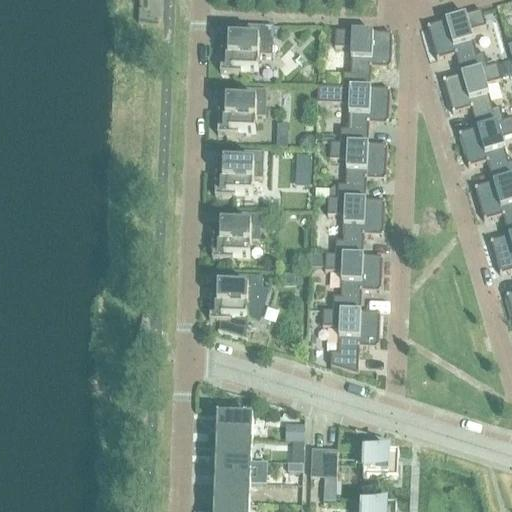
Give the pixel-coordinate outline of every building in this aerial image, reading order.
[(455,58),(461,79),(462,79),(488,71),(484,57),(478,59),(470,35),(486,30),(482,14),(427,30),(437,63),(455,58)] [(272,60),(273,31),(237,29),(237,43),(229,43),(228,54),(221,54),(220,76),(241,77),(241,74),(258,74),(259,59),(272,60)] [(343,77),(343,91),(342,92),(371,93),(372,71),(391,72),(392,37),(335,35),(335,52),(351,52),(350,78),(343,77)] [(471,112),(477,132),(477,133),(504,125),(504,124),(500,111),(493,113),(486,89),(502,84),(498,68),(488,71),(462,79),(461,79),(443,84),(453,117),(471,112)] [(341,133),(340,147),(340,148),(368,149),(368,148),(369,127),(388,128),(390,93),(371,93),(342,92),(343,91),(318,90),(317,107),(349,108),(348,134),(341,133)] [(238,93),(238,105),(226,104),(226,116),(218,116),(217,138),(238,139),(238,136),(255,136),(256,121),(266,121),(267,94),(238,93)] [(487,166),(493,186),(493,187),(511,181),(511,165),(509,167),(502,142),(511,139),(511,122),(504,124),(504,125),(477,133),(477,132),(459,138),(468,171),(487,166)] [(329,194),(328,203),(338,203),(338,204),(366,205),(366,204),(367,183),(386,184),(387,149),(368,148),(368,149),(340,148),(340,147),(331,147),(330,163),(347,164),(346,190),(334,189),(329,194)] [(236,155),(235,167),(223,167),(223,178),(216,178),(215,200),(236,201),(236,198),(253,198),(253,183),(263,183),(264,156),(236,155)] [(502,219),(508,240),(509,240),(511,239),(511,181),(493,187),(493,186),(474,191),(484,225),(502,219)] [(336,245),(335,259),(335,260),(363,261),(363,260),(364,239),(383,240),(385,205),(366,204),(366,205),(338,204),(338,203),(328,203),(327,219),(344,220),(343,246),(336,245)] [(233,217),(232,229),(221,229),(220,240),(213,240),(212,262),(233,263),(233,260),(250,260),(251,245),(260,245),(261,218),(233,217)] [(511,274),(511,239),(509,240),(508,240),(490,245),(500,278),(511,274)] [(333,301),(333,315),(333,316),(361,317),(361,316),(362,295),(381,296),(383,261),(363,260),(363,261),(335,260),(335,259),(320,259),(319,272),(325,272),(325,275),(342,276),(341,302),(333,301)] [(209,324),(222,325),(221,336),(218,335),(218,336),(247,345),(247,343),(244,342),(245,322),(247,322),(248,307),(262,308),(263,281),(230,279),(230,291),(218,291),(218,302),(210,302),(209,324)] [(333,316),(333,315),(323,315),(323,331),(339,332),(338,357),(331,357),(330,370),(358,379),(359,351),(379,352),(380,317),(361,316),(361,317),(333,316)] [(217,421),(216,443),(252,445),(253,423),(217,421)] [(357,437),(355,473),(363,473),(363,484),(398,485),(399,466),(396,466),(397,458),(385,457),(386,446),(387,447),(388,445),(356,435),(355,437),(357,437)] [(216,443),(216,465),(251,466),(252,445),(216,443)] [(311,482),(323,482),(325,454),(312,454),(311,482)] [(325,454),(323,482),(322,508),(334,509),(335,483),(337,483),(338,455),(325,454)] [(216,465),(215,487),(250,488),(251,466),(216,465)] [(215,487),(214,508),(250,509),(250,488),(215,487)]
